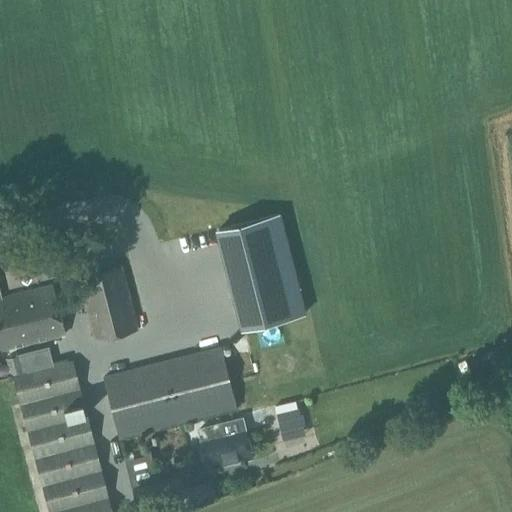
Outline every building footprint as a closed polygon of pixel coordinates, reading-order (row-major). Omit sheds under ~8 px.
[(240,331),(305,313),(280,212),(214,230),(240,331)] [(93,341),(138,330),(122,265),(77,277),(93,341)] [(1,298),(0,293),(0,350),(65,334),(52,285),(1,298)] [(219,348),(103,378),(118,439),(235,409),(219,348)] [(10,376),(13,375),(21,373),(17,357),(6,359),(10,376)] [(49,511),(112,511),(72,360),(21,373),(13,375),(49,511)] [(244,428),(227,432),(224,422),(196,429),(207,471),(252,459),(244,428)] [(135,509),(184,498),(179,476),(130,487),(135,509)]
